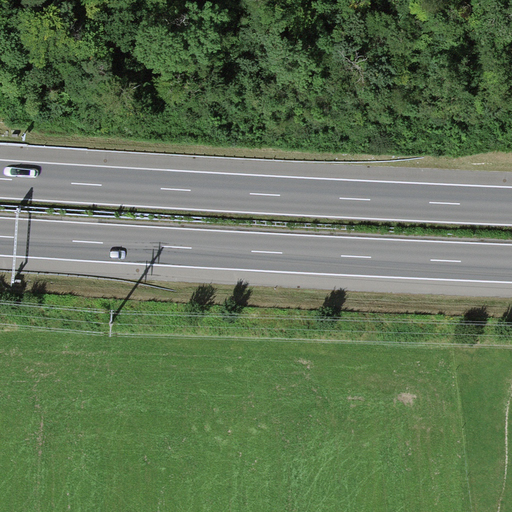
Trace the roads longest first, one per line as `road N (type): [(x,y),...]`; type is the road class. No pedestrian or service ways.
road 1 (motorway): [(0,241),(511,267)]
road 2 (motorway): [(511,205),(0,180)]
